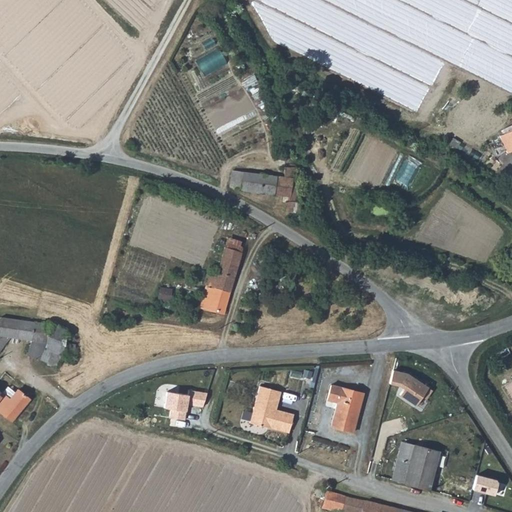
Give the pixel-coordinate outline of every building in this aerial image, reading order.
[(201,74),(222,63),(215,50),(194,61),(201,74)] [(511,125),(501,130),(507,147),(511,145),(511,125)] [(273,175),(272,193),(287,195),(287,201),(282,201),(281,212),(300,212),(300,201),(297,165),(282,166),(281,176),(273,175)] [(240,188),(258,191),(260,174),(230,170),(229,186),(240,188)] [(258,191),(272,193),(273,175),(260,174),(258,191)] [(243,240),(226,234),(224,243),(241,249),(243,240)] [(217,300),(215,307),(223,308),(241,249),(224,243),(215,273),(207,271),(200,295),(217,300)] [(155,300),(167,301),(169,287),(156,286),(155,300)] [(0,349),(8,339),(12,341),(26,344),(35,321),(17,319),(14,327),(8,324),(5,330),(0,326),(0,349)] [(26,344),(49,346),(56,347),(55,355),(62,355),(63,342),(64,330),(35,321),(26,344)] [(72,343),(63,342),(62,355),(71,357),(72,343)] [(47,361),(49,346),(26,344),(24,359),(47,361)] [(56,347),(49,346),(47,361),(47,363),(54,364),(55,355),(56,347)] [(418,409),(430,390),(393,367),(384,381),(398,389),(394,395),(418,409)] [(511,375),(503,382),(511,396),(511,399),(511,400),(511,401),(511,375)] [(286,390),(297,392),(299,381),(288,380),(286,390)] [(272,401),(275,402),(279,388),(258,382),(248,419),(286,430),(292,411),(274,406),(271,405),(272,401)] [(337,401),(330,424),(352,431),(363,392),(330,383),(326,398),(337,401)] [(0,392),(0,395),(6,400),(12,393),(5,387),(0,392)] [(28,400),(16,389),(12,393),(6,400),(0,395),(0,412),(10,421),(28,400)] [(136,399),(126,399),(125,409),(154,411),(155,404),(136,403),(136,399)] [(402,441),(392,479),(429,489),(439,450),(402,441)] [(326,491),(322,509),(336,511),(342,511),(346,496),(326,491)] [(511,510),(511,495),(503,501),(509,511),(511,510)] [(342,511),(361,511),(364,500),(346,496),(342,511)] [(398,511),(399,509),(364,500),(361,511),(398,511)]
